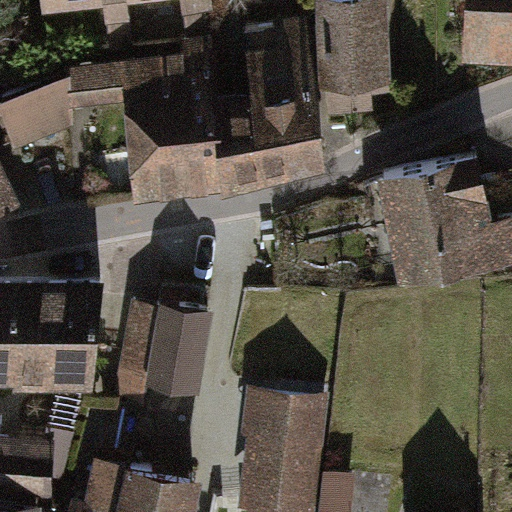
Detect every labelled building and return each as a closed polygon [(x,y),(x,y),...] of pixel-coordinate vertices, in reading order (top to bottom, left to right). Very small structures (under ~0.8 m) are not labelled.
[(130,0),(109,0),(114,38),(134,36),(130,0)] [(209,24),(207,0),(187,0),(190,25),(209,24)] [(320,0),(322,107),(392,105),(388,0),(320,0)] [(511,0),(471,0),(468,50),(511,51),(511,0)] [(216,86),(226,184),(326,161),(308,10),(277,13),(278,23),(251,26),(256,81),(216,86)] [(216,86),(211,30),(185,32),(187,45),(72,56),(75,95),(130,91),(140,191),(226,184),(216,86)] [(482,144),(383,168),(405,275),(511,263),(511,254),(511,211),(494,214),(482,144)] [(0,206),(19,198),(0,154),(0,206)] [(104,267),(0,262),(0,372),(99,377),(104,267)] [(212,308),(161,299),(147,374),(198,384),(212,308)] [(264,389),(252,495),(311,502),(323,396),(264,389)] [(0,482),(52,486),(55,445),(0,443),(0,482)] [(78,499),(74,511),(121,511),(133,461),(109,454),(97,501),(78,499)] [(189,511),(197,472),(133,461),(121,511),(189,511)] [(349,511),(354,472),(330,470),(325,511),(349,511)]
